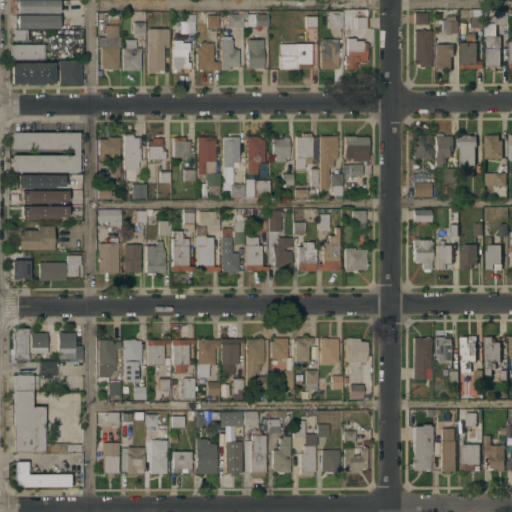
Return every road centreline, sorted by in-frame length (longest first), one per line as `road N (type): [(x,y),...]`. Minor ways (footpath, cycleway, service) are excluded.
road 1 (residential): [(0,308),(511,304)]
road 2 (residential): [(0,510),(511,507)]
road 3 (residential): [(0,106),(511,104)]
road 4 (residential): [(393,0),(391,511)]
